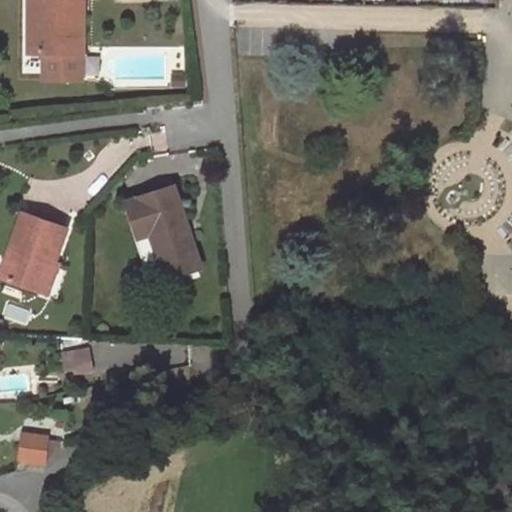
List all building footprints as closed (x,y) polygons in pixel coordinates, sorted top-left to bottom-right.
[(39,0),(27,0),(28,10),(39,10),(39,0)] [(82,0),(39,0),(39,10),(28,10),(27,51),(42,52),(42,78),(81,78),(82,0)] [(172,73),(171,87),(184,86),(184,74),(172,73)] [(150,234),(166,278),(201,266),(174,184),(126,201),(139,237),(150,234)] [(0,274),(0,275),(39,290),(50,259),(55,261),(67,229),(22,212),(0,274)] [(59,263),(55,261),(50,259),(39,290),(47,294),(59,263)] [(17,462),(39,464),(43,460),(47,441),(48,436),(22,433),(17,462)] [(58,442),(47,441),(43,460),(39,464),(43,463),(59,446),(58,442)]
